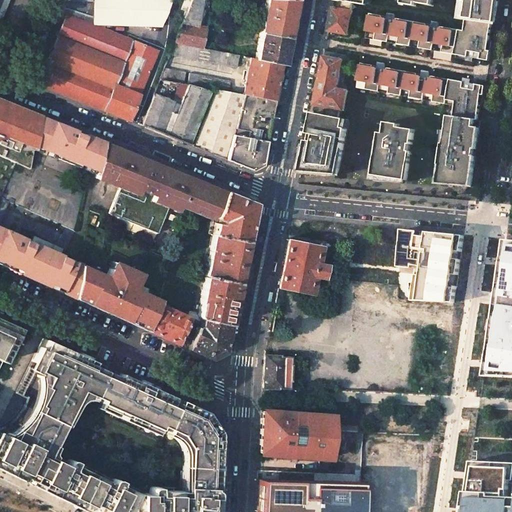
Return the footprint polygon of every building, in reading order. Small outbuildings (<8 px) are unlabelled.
[(0,0),(0,24),(9,0),(0,0)] [(56,0),(53,9),(66,14),(93,24),(161,27),(171,0),(56,0)] [(206,0),(189,0),(185,11),(174,42),(203,48),(206,28),(197,26),(201,5),(207,6),(206,0)] [(189,0),(182,0),(179,9),(185,11),(189,0)] [(293,0),(264,0),(261,17),(259,16),(258,20),(260,21),(258,32),(259,33),(287,37),(293,0)] [(333,8),(328,31),(348,35),(353,11),(352,10),(353,3),(371,6),(371,0),(333,0),(334,0),(340,1),(339,8),(333,8)] [(387,17),(370,13),(365,38),(468,57),(467,61),(474,62),(475,59),(490,61),(498,0),(461,0),(460,10),(467,11),(465,31),(439,26),(439,22),(432,21),(431,25),(394,18),(395,14),(388,13),(387,17)] [(156,50),(93,24),(66,14),(38,83),(128,120),(156,50)] [(259,33),(255,58),(282,63),(287,37),(259,33)] [(236,67),(239,55),(203,48),(174,42),(169,54),(236,67)] [(255,58),(243,56),(242,62),(248,63),(242,93),(242,94),(274,100),(282,63),(255,58)] [(312,113),(300,172),(338,175),(349,120),(343,119),(339,118),(341,110),(344,111),(348,91),(338,89),(343,60),(323,56),(314,105),(325,108),(324,115),(312,113)] [(361,63),(356,88),(451,105),(446,137),(447,137),(446,144),(443,144),(440,165),(441,165),(438,183),(471,186),(481,121),(478,120),(481,95),(485,95),(486,86),(471,84),(472,80),(465,78),(464,82),(361,63)] [(163,68),(159,79),(183,83),(185,72),(163,68)] [(189,73),(186,84),(213,89),(242,94),(242,93),(240,91),(231,89),(232,85),(229,85),(230,81),(189,73)] [(171,102),(153,95),(140,125),(188,144),(209,91),(186,84),(183,83),(179,83),(171,102)] [(249,169),(262,162),(274,100),(242,94),(213,89),(191,145),(249,169)] [(33,144),(39,116),(34,116),(29,115),(24,114),(21,112),(17,111),(15,110),(16,107),(0,100),(0,154),(15,161),(29,167),(33,144)] [(97,170),(102,141),(82,133),(81,136),(72,133),(73,130),(39,116),(33,144),(48,150),(47,153),(78,165),(79,162),(97,170)] [(385,124),(381,123),(372,178),(406,181),(411,152),(408,151),(409,144),(412,145),(414,130),(399,128),(399,124),(386,122),(385,124)] [(212,216),(222,190),(102,141),(97,170),(96,178),(119,187),(108,214),(157,234),(170,203),(179,207),(179,208),(182,209),(206,218),(212,216)] [(222,190),(212,216),(217,218),(215,220),(213,233),(246,241),(253,203),(222,190)] [(0,264),(46,285),(47,283),(54,286),(53,288),(74,298),(80,264),(80,262),(75,259),(74,261),(59,255),(62,248),(34,236),(31,243),(18,237),(19,235),(0,226),(0,223),(10,201),(1,197),(0,198),(0,264)] [(402,230),(398,266),(413,268),(413,265),(422,267),(421,276),(417,275),(414,300),(451,304),(460,235),(427,233),(426,237),(416,235),(417,232),(402,230)] [(213,233),(204,275),(237,282),(246,241),(213,233)] [(287,238),(277,287),(308,292),(312,276),(323,278),(325,264),(314,262),(318,244),(303,241),(287,238)] [(511,238),(508,238),(485,379),(511,379),(511,238)] [(108,270),(106,275),(80,264),(74,298),(145,329),(158,303),(159,301),(133,289),(138,280),(131,277),(133,274),(116,267),(114,273),(108,270)] [(237,282),(204,275),(197,313),(199,318),(202,319),(229,324),(237,282)] [(187,316),(158,303),(145,329),(175,343),(186,320),(187,316)] [(0,318),(0,367),(20,328),(0,318)] [(197,325),(186,320),(175,343),(210,358),(223,352),(229,324),(202,319),(200,327),(196,327),(197,325)] [(94,396),(105,370),(71,355),(73,352),(42,338),(35,353),(41,356),(34,371),(47,378),(43,386),(46,387),(38,404),(41,406),(38,412),(63,424),(77,394),(75,393),(77,389),(94,396)] [(290,356),(263,355),(262,387),(289,388),(290,356)] [(118,376),(105,370),(94,396),(166,429),(179,399),(160,391),(159,394),(139,386),(133,383),(135,380),(120,373),(118,376)] [(205,411),(179,399),(166,429),(164,435),(166,435),(168,435),(171,436),(174,438),(176,440),(178,442),(180,444),(182,448),(183,451),(184,454),(184,458),(183,462),(182,465),(188,465),(217,467),(219,433),(205,411)] [(288,411),(261,410),(260,426),(258,452),(332,458),(336,415),(288,411)] [(0,447),(0,469),(76,507),(93,471),(84,467),(74,463),(76,460),(73,459),(71,458),(69,459),(68,460),(66,464),(48,456),(51,449),(53,445),(63,424),(38,412),(29,431),(23,428),(20,435),(11,453),(0,447)] [(511,511),(511,462),(468,461),(466,511),(511,511)] [(111,480),(93,471),(76,507),(86,511),(214,511),(216,496),(214,496),(214,492),(214,491),(213,490),(212,489),(211,489),(211,488),(216,488),(217,467),(188,465),(187,493),(166,492),(166,488),(159,488),(159,485),(154,485),(152,486),(151,487),(151,488),(150,491),(139,491),(120,482),(121,479),(117,477),(115,477),(113,477),(112,478),(111,480)] [(298,479),(257,478),(255,511),(357,511),(359,487),(310,485),(309,495),(297,495),(298,479)]
